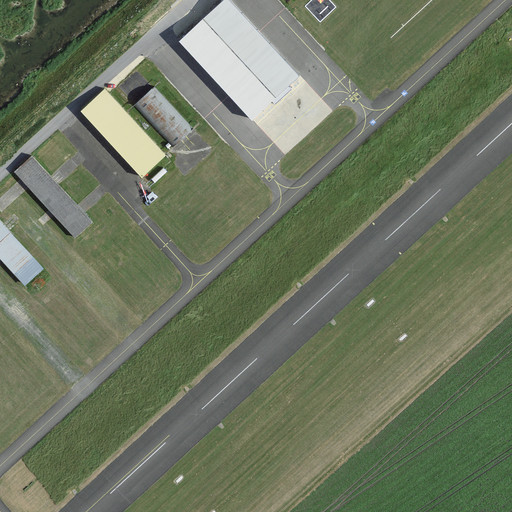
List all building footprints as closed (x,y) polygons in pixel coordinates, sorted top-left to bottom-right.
[(251,120),(302,75),(235,0),(228,0),(182,41),(251,120)] [(153,87),(134,105),(173,146),(192,128),(153,87)] [(103,88),(79,110),(146,184),(170,162),(103,88)] [(31,156),(13,172),(20,179),(29,189),(73,238),(91,222),(85,215),(76,205),(58,186),(49,176),(31,156)] [(0,259),(23,285),(42,268),(0,221),(0,259)]
